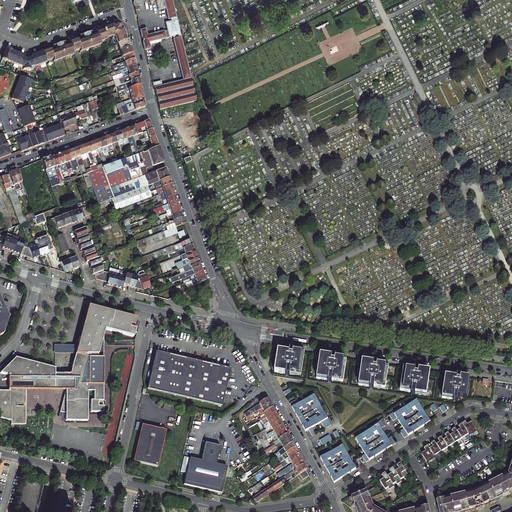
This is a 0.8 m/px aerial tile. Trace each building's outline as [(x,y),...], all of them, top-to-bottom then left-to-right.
[(173,40),(183,80),(161,85),(160,81),(152,83),(159,111),(195,102),(170,0),(131,0),(134,11),(139,10),(138,6),(141,5),(140,1),(145,0),(162,0),(165,9),(167,18),(169,18),(169,20),(164,22),(166,31),(146,36),(145,30),(139,31),(144,50),(149,48),(149,45),(160,43),(159,40),(174,37),(175,39),(173,40)] [(165,9),(162,0),(155,0),(158,11),(165,9)] [(28,69),(51,60),(52,63),(72,55),(71,53),(78,50),(79,52),(98,45),(98,43),(105,40),(104,38),(111,36),(114,37),(122,58),(123,58),(133,54),(132,52),(131,49),(129,42),(126,34),(124,31),(121,30),(121,31),(119,30),(121,26),(115,24),(114,28),(111,27),(112,26),(110,25),(108,24),(99,27),(100,29),(93,32),(94,34),(90,35),(91,38),(88,39),(86,32),(79,35),(80,37),(81,40),(79,40),(80,42),(77,43),(76,40),(73,42),(72,40),(67,42),(68,44),(65,45),(64,45),(62,41),(53,45),(54,47),(55,50),(54,50),(55,52),(53,52),(51,49),(49,50),(43,53),(33,56),(29,58),(30,60),(28,60),(24,61),(22,60),(19,59),(20,57),(19,56),(15,55),(7,51),(3,50),(0,57),(0,60),(0,61),(20,69),(20,71),(28,72),(28,69)] [(133,54),(123,58),(124,63),(134,59),(134,57),(133,54)] [(116,73),(136,66),(135,64),(134,59),(124,63),(109,68),(111,71),(114,70),(116,73)] [(137,71),(136,66),(116,73),(110,75),(111,78),(112,78),(113,82),(137,73),(137,71)] [(137,73),(113,82),(115,88),(139,79),(139,78),(137,73)] [(20,105),(29,82),(17,78),(16,80),(14,85),(12,91),(9,97),(8,100),(20,105)] [(139,79),(115,88),(114,89),(116,94),(118,94),(132,88),(140,85),(140,84),(139,79)] [(141,89),(140,85),(132,88),(118,94),(119,99),(130,95),(142,91),(141,89)] [(142,93),(142,91),(130,95),(131,99),(143,95),(142,93)] [(98,101),(100,106),(120,99),(119,99),(118,94),(116,94),(98,101)] [(143,95),(131,99),(121,103),(117,104),(119,109),(122,108),(144,100),(143,99),(143,95)] [(145,105),(144,100),(122,108),(122,109),(124,115),(145,107),(145,105)] [(92,103),(95,111),(98,110),(101,109),(100,106),(98,101),(92,103)] [(92,103),(87,105),(90,113),(93,112),(95,111),(92,103)] [(23,125),(24,129),(36,124),(28,104),(17,108),(18,111),(21,119),(23,125)] [(78,113),(74,115),(77,122),(83,120),(91,117),(90,113),(87,105),(76,109),(78,113)] [(0,124),(2,124),(6,135),(13,133),(4,110),(1,111),(0,111),(0,124)] [(77,125),(73,115),(60,120),(64,130),(71,127),(77,125)] [(137,135),(141,134),(146,132),(152,130),(151,127),(149,122),(147,121),(133,126),(137,135)] [(60,139),(65,137),(60,124),(17,141),(21,153),(27,151),(34,148),(39,147),(43,145),(48,143),(53,141),(60,139)] [(132,127),(128,128),(133,141),(134,142),(139,140),(138,139),(137,135),(133,126),(132,127)] [(133,141),(128,128),(127,129),(123,130),(128,143),(133,141)] [(128,143),(123,130),(121,131),(118,132),(123,144),(123,145),(128,143)] [(145,140),(154,137),(153,135),(152,130),(146,132),(147,134),(143,135),(145,140)] [(116,133),(113,134),(117,146),(123,144),(118,132),(116,133)] [(117,146),(113,134),(111,135),(108,136),(112,148),(116,146),(117,149),(118,148),(117,146)] [(0,159),(11,155),(3,135),(0,136),(0,159)] [(106,137),(102,138),(108,152),(113,150),(112,148),(108,136),(106,137)] [(147,152),(158,148),(156,144),(154,137),(145,140),(146,141),(145,142),(146,144),(147,144),(148,147),(142,149),(144,153),(147,152)] [(108,152),(102,138),(101,139),(97,140),(103,154),(108,152)] [(95,141),(92,142),(96,153),(97,154),(99,153),(104,164),(101,165),(101,166),(102,169),(107,167),(103,154),(97,140),(95,141)] [(96,153),(92,142),(90,143),(87,144),(97,171),(102,169),(101,166),(98,167),(95,158),(94,158),(93,155),(96,153)] [(97,171),(87,144),(85,145),(82,146),(85,155),(88,154),(91,162),(92,162),(94,167),(90,168),(91,169),(92,173),(97,171)] [(85,155),(82,146),(80,147),(77,148),(81,161),(87,159),(85,155)] [(81,161),(77,148),(75,149),(72,150),(76,161),(77,161),(79,166),(83,164),(81,161)] [(152,167),(163,163),(162,159),(158,148),(147,152),(152,167)] [(76,161),(72,150),(70,150),(66,152),(70,162),(74,172),(77,171),(76,168),(78,168),(76,161)] [(70,162),(66,152),(64,153),(60,154),(66,171),(71,169),(69,163),(70,162)] [(123,161),(107,167),(102,169),(97,171),(92,173),(88,174),(92,186),(99,205),(111,200),(146,187),(154,184),(159,182),(168,178),(165,169),(147,176),(145,169),(152,167),(147,152),(144,153),(139,155),(133,157),(128,159),(123,161)] [(66,171),(60,154),(58,155),(55,156),(61,174),(67,172),(66,171)] [(61,174),(55,156),(53,157),(49,158),(59,183),(63,181),(62,180),(63,180),(62,177),(61,174)] [(59,183),(49,158),(46,159),(41,161),(51,188),(59,185),(59,183)] [(84,163),(83,164),(87,175),(88,174),(92,173),(91,169),(87,170),(84,163)] [(9,175),(15,193),(17,197),(19,197),(17,193),(20,192),(19,189),(23,188),(16,171),(12,172),(8,174),(9,175)] [(88,174),(87,175),(83,176),(87,188),(92,186),(88,174)] [(7,195),(8,195),(15,193),(9,175),(3,177),(1,178),(7,195)] [(168,178),(159,182),(161,188),(171,185),(169,181),(168,178)] [(160,195),(164,194),(173,191),(172,188),(171,185),(161,188),(158,190),(160,195)] [(146,187),(111,200),(115,212),(150,199),(146,187)] [(164,194),(166,200),(175,196),(174,194),(173,191),(164,194)] [(8,195),(19,226),(26,223),(17,197),(15,193),(8,195)] [(175,196),(166,200),(167,205),(177,202),(176,200),(175,196)] [(0,215),(6,231),(13,228),(1,197),(0,197),(0,215)] [(165,209),(165,212),(178,207),(178,205),(177,202),(167,205),(164,207),(165,209)] [(178,207),(165,212),(166,214),(158,217),(159,220),(164,219),(167,217),(180,213),(180,211),(178,207)] [(80,222),(85,220),(84,218),(87,217),(84,208),(51,219),(55,228),(58,227),(59,229),(61,229),(67,226),(73,224),(80,222)] [(167,217),(170,223),(182,218),(182,216),(180,213),(167,217)] [(182,218),(170,223),(166,224),(161,226),(162,229),(169,227),(170,230),(176,228),(184,224),(184,223),(182,218)] [(77,236),(78,239),(77,239),(78,242),(80,248),(81,250),(82,250),(83,253),(86,260),(87,263),(89,262),(90,265),(91,267),(90,268),(91,272),(93,276),(95,275),(97,279),(108,282),(107,284),(111,285),(118,288),(123,289),(124,285),(126,285),(132,287),(142,290),(146,289),(149,287),(146,278),(139,280),(138,280),(138,277),(127,274),(126,277),(125,277),(127,272),(109,267),(108,273),(104,272),(101,264),(102,263),(101,258),(97,259),(93,246),(92,247),(88,235),(89,235),(86,228),(76,232),(77,236)] [(178,234),(176,228),(170,230),(165,232),(163,233),(161,234),(163,239),(178,234)] [(150,237),(147,239),(143,240),(140,241),(136,243),(131,245),(134,250),(138,249),(142,247),(145,246),(149,244),(152,243),(156,242),(160,240),(163,239),(161,234),(157,235),(154,236),(150,237)] [(0,242),(0,253),(1,250),(4,252),(9,254),(12,255),(12,254),(17,256),(26,259),(33,261),(40,259),(39,258),(36,248),(28,251),(22,249),(25,243),(6,236),(4,244),(0,242)] [(46,238),(33,242),(36,248),(39,258),(44,256),(43,253),(46,252),(51,250),(46,238)] [(191,244),(190,239),(180,243),(180,244),(173,247),(175,252),(192,245),(191,244)] [(192,245),(175,252),(176,255),(168,258),(169,260),(178,257),(194,251),(193,249),(192,245)] [(154,260),(157,259),(160,258),(163,257),(166,256),(169,254),(172,253),(175,252),(173,247),(172,246),(170,247),(166,248),(163,249),(160,251),(157,252),(154,253),(151,254),(148,255),(145,257),(141,258),(138,259),(140,265),(144,264),(147,263),(150,261),(154,260)] [(195,256),(194,251),(178,257),(180,261),(175,263),(176,267),(172,269),(173,271),(177,269),(182,268),(198,261),(197,260),(195,256)] [(75,257),(61,263),(65,273),(68,272),(76,269),(79,268),(75,257)] [(184,273),(200,267),(200,266),(198,261),(182,268),(184,273)] [(202,270),(200,267),(184,273),(179,275),(170,279),(172,284),(182,280),(202,272),(202,270)] [(204,275),(202,272),(182,280),(184,284),(186,283),(204,276),(204,275)] [(186,283),(188,288),(206,281),(206,280),(206,279),(204,276),(186,283)] [(184,284),(180,286),(183,294),(189,291),(188,288),(186,283),(184,284)] [(0,340),(4,338),(9,321),(2,307),(0,302),(0,340)] [(140,324),(137,318),(88,305),(78,345),(77,347),(70,374),(59,374),(55,374),(55,369),(16,358),(1,374),(11,376),(9,390),(0,390),(0,415),(1,415),(1,418),(11,421),(11,425),(26,425),(26,389),(54,390),(67,390),(61,412),(66,413),(66,421),(88,421),(89,391),(95,391),(95,401),(92,401),(92,412),(104,412),(105,333),(106,330),(134,337),(136,332),(138,333),(140,324)] [(292,350),(278,348),(274,372),(285,374),(285,376),(286,375),(289,376),(290,374),(301,376),(304,352),(292,350)] [(193,360),(156,352),(147,389),(222,406),(231,369),(193,360)] [(333,356),(320,354),(319,361),(316,378),(328,380),(327,382),(328,382),(328,381),(331,382),(332,382),(332,381),(343,382),(347,358),(333,356)] [(375,362),(362,360),(361,368),(358,384),(370,386),(369,388),(370,388),(370,387),(373,388),(374,387),(385,388),(389,364),(375,362)] [(417,369),(404,367),(401,390),(412,392),(412,394),(412,393),(415,394),(416,394),(416,393),(427,394),(430,378),(431,371),(417,369)] [(459,375),(447,373),(445,381),(443,397),(454,399),(454,401),(454,400),(458,401),(459,396),(468,397),(470,377),(461,376),(459,375)] [(511,383),(496,381),(495,387),(511,390),(511,383)] [(296,400),(290,403),(305,431),(309,429),(312,436),(315,434),(312,427),(321,422),(323,425),(325,428),(331,425),(314,395),(309,398),(298,404),(296,400)] [(257,411),(271,403),(269,401),(268,399),(252,409),(254,413),(257,411)] [(401,430),(405,437),(416,430),(424,425),(431,421),(422,407),(417,399),(395,413),(394,411),(390,414),(394,420),(398,418),(405,428),(401,430)] [(257,411),(259,416),(273,408),(272,406),(271,403),(257,411)] [(259,422),(260,421),(275,412),(275,411),(273,408),(259,416),(260,418),(258,420),(259,422)] [(263,426),(278,417),(277,415),(275,412),(260,421),(263,426)] [(244,418),(247,423),(248,422),(249,421),(253,419),(251,415),(244,418)] [(278,417),(263,426),(266,430),(271,427),(280,421),(280,420),(278,417)] [(363,455),(367,462),(376,455),(384,450),(396,443),(392,436),(388,438),(382,428),(386,425),(382,419),(378,422),(379,424),(356,438),(359,443),(366,453),(363,455)] [(280,421),(271,427),(273,431),(283,425),(282,424),(280,421)] [(424,453),(422,454),(428,463),(435,458),(434,457),(469,435),(470,436),(477,432),(471,423),(469,424),(467,425),(465,422),(459,427),(461,430),(459,431),(457,432),(455,429),(452,431),(454,434),(452,435),(450,436),(448,433),(445,435),(447,438),(445,440),(443,441),(441,438),(438,440),(440,443),(438,444),(436,445),(434,442),(431,444),(433,447),(431,448),(429,449),(427,447),(424,449),(426,452),(424,453)] [(143,424),(134,461),(159,467),(167,430),(143,424)] [(283,425),(273,431),(268,434),(271,438),(272,438),(285,430),(285,429),(283,425)] [(285,430),(272,438),(275,443),(279,441),(288,435),(287,433),(285,430)] [(257,435),(259,439),(266,435),(264,431),(257,435)] [(266,435),(259,439),(262,444),(267,441),(266,440),(268,438),(266,435)] [(291,440),(288,435),(279,441),(280,443),(283,449),(292,443),(291,440)] [(329,435),(320,440),(323,447),(333,441),(329,435)] [(265,449),(261,452),(265,457),(277,449),(275,447),(280,443),(279,441),(275,443),(270,446),(265,449)] [(294,446),(292,443),(283,449),(272,456),(275,461),(295,448),(294,446)] [(357,468),(343,443),(340,445),(320,458),(324,464),(330,476),(334,483),(350,472),(357,468)] [(220,447),(206,444),(201,461),(190,459),(184,485),(221,494),(227,467),(216,465),(220,447)] [(275,467),(297,452),(297,451),(295,448),(275,461),(269,465),(272,469),(275,467)] [(297,452),(275,467),(278,471),(291,462),(300,456),(299,455),(297,452)] [(300,456),(291,462),(292,464),(292,465),(301,459),(301,458),(300,456)] [(289,475),(304,465),(304,463),(301,459),(292,465),(277,475),(280,480),(284,478),(289,475)] [(449,498),(436,501),(438,511),(460,511),(473,509),(480,506),(486,504),(509,492),(511,490),(511,459),(509,467),(511,468),(509,474),(491,482),(492,483),(479,489),(461,495),(461,494),(449,497),(449,498)] [(410,478),(401,464),(397,466),(399,469),(397,470),(395,472),(393,468),(389,471),(391,474),(390,475),(387,477),(385,473),(382,476),(384,479),(381,481),(380,482),(386,491),(389,489),(390,490),(394,488),(393,486),(397,484),(398,486),(402,483),(401,481),(404,479),(405,481),(410,478)] [(247,473),(241,465),(233,470),(239,478),(247,473)] [(299,475),(305,471),(307,469),(306,468),(304,465),(289,475),(291,477),(292,479),(295,478),(299,475)] [(309,476),(305,471),(299,475),(303,480),(309,476)] [(239,478),(242,483),(246,481),(245,479),(249,476),(247,473),(239,478)] [(276,483),(273,486),(276,490),(282,486),(279,481),(276,483)] [(264,487),(261,482),(255,486),(258,491),(264,487)] [(269,495),(276,490),(273,486),(270,488),(266,490),(269,495)] [(266,490),(260,494),(263,499),(269,495),(266,490)] [(375,511),(366,492),(362,494),(355,497),(351,499),(354,505),(357,511),(375,511)] [(256,504),(263,499),(260,494),(256,497),(253,499),(256,504)]
